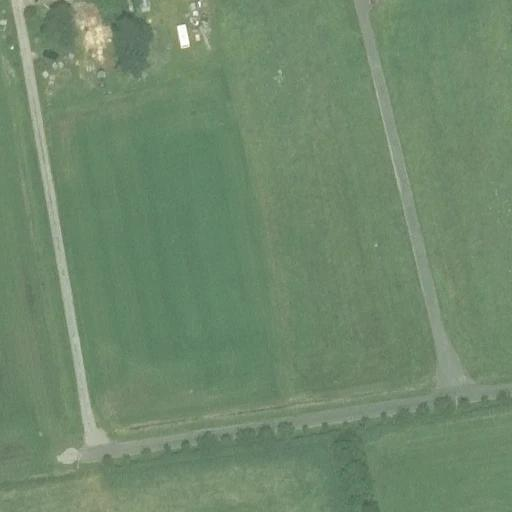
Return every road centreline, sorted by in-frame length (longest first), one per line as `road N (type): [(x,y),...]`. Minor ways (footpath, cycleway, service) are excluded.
road 1 (unclassified): [(22,46),(92,452),(450,396)]
road 2 (unclassified): [(358,0),(450,396)]
